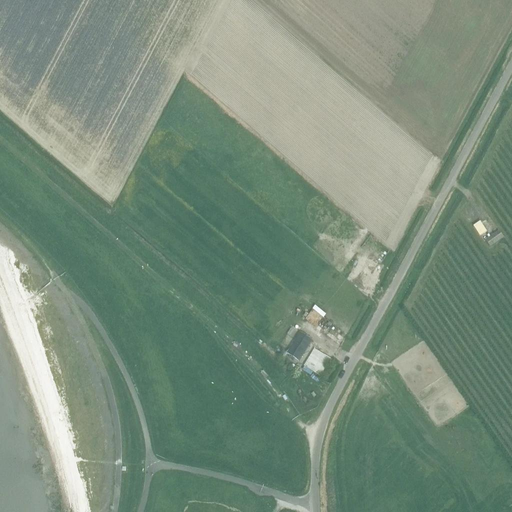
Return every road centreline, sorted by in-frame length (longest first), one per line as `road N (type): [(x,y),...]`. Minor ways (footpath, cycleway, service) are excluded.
road 1 (unclassified): [(312,511),(332,411),(511,64)]
road 2 (track): [(319,454),(236,348),(0,141)]
